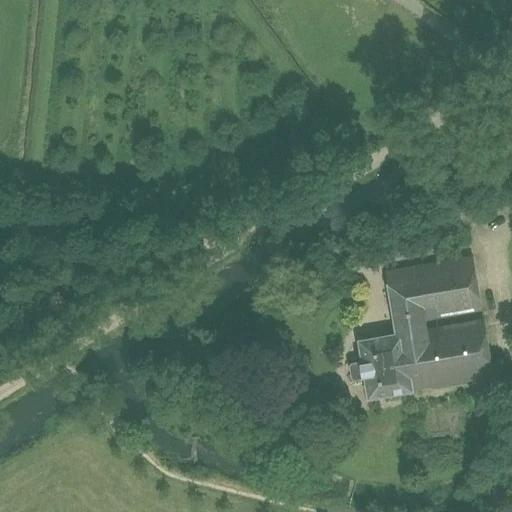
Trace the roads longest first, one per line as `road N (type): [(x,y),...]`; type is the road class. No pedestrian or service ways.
road 1 (track): [(511,28),(488,75),(420,131),(223,249)]
road 2 (track): [(223,249),(0,391)]
road 3 (track): [(0,211),(169,224),(223,249)]
